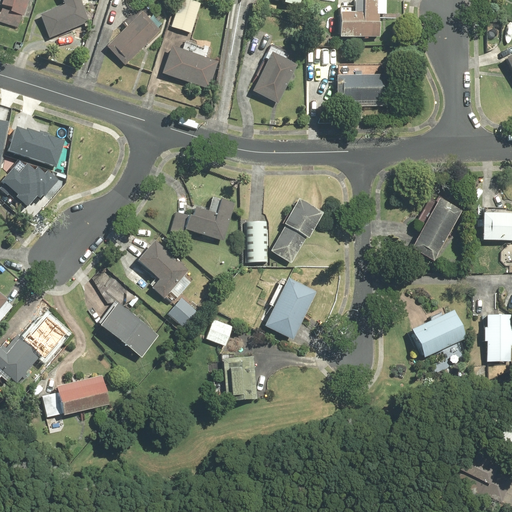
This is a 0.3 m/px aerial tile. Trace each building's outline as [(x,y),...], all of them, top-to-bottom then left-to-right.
[(20,19),(25,0),(0,0),(0,25),(14,29),(17,18),(20,19)] [(34,17),(44,40),(84,22),(74,0),(56,0),(59,6),(34,17)] [(196,4),(183,0),(174,0),(167,26),(188,33),(196,4)] [(296,9),(296,0),(266,0),(268,0),(268,4),(296,9)] [(332,15),(332,40),(375,39),(374,1),(355,1),(355,15),(332,15)] [(120,68),(156,33),(136,13),(101,48),(120,68)] [(166,48),(157,75),(205,90),(214,63),(166,48)] [(511,51),(499,59),(511,81),(511,51)] [(273,106),(291,67),(264,55),(246,93),(273,106)] [(383,76),(329,78),(330,104),(384,102),(383,76)] [(14,127),(7,149),(55,164),(63,140),(47,135),(48,132),(40,129),(39,132),(24,127),(24,130),(14,127)] [(11,166),(0,179),(0,180),(15,193),(13,196),(24,205),(34,194),(37,197),(40,193),(42,195),(56,178),(46,169),(43,172),(36,166),(32,170),(24,163),(17,171),(11,166)] [(218,244),(230,205),(206,198),(202,213),(188,210),(185,219),(181,218),(178,232),(218,244)] [(426,264),(456,212),(432,199),(403,251),(426,264)] [(302,241),(316,215),(291,201),(277,227),(278,228),(264,253),(286,265),(300,240),(302,241)] [(511,212),(476,212),(476,241),(511,241),(511,212)] [(184,273),(147,243),(130,264),(151,282),(145,289),(160,302),(184,273)] [(286,343),(309,294),(280,281),(257,330),(286,343)] [(190,308),(177,297),(164,313),(176,324),(190,308)] [(153,338),(108,307),(92,330),(136,361),(153,338)] [(404,332),(417,360),(461,340),(448,312),(404,332)] [(509,315),(480,316),(482,361),(511,360),(509,315)] [(229,326),(210,319),(202,340),(222,347),(229,326)] [(0,377),(10,386),(36,356),(13,337),(0,352),(0,377)] [(250,359),(216,361),(219,405),(253,402),(250,359)] [(49,387),(56,417),(105,407),(99,376),(49,387)] [(66,429),(62,418),(45,424),(49,435),(66,429)] [(439,478),(497,502),(506,478),(449,454),(439,478)]
